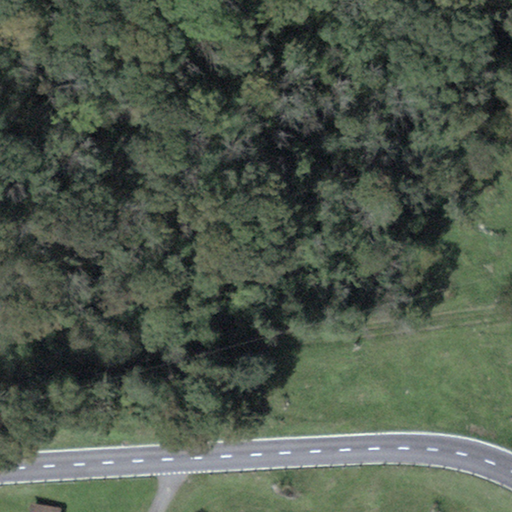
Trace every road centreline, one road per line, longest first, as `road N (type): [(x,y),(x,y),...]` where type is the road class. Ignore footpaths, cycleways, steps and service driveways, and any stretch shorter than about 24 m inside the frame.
road 1 (primary): [(511,470),(416,447),(0,468)]
road 2 (track): [(320,340),(511,306)]
